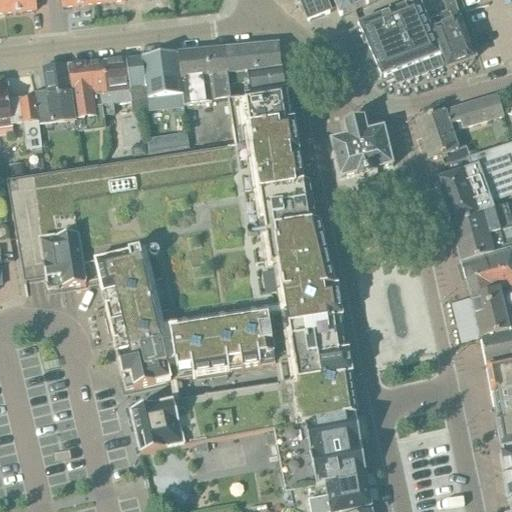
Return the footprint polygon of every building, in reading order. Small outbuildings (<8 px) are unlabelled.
[(35,0),(2,0),(4,14),(37,11),(35,0)] [(60,0),(61,8),(94,5),(93,0),(60,0)] [(299,0),(300,2),(306,0),(331,0),(339,18),(378,0),(299,0)] [(329,13),(324,0),(306,0),(300,2),(300,3),(308,21),(329,13)] [(429,18),(427,19),(441,56),(442,55),(442,56),(446,68),(447,70),(449,69),(472,60),(474,60),(474,58),(473,58),(471,50),(461,23),(460,21),(461,21),(454,0),(444,0),(448,12),(429,18)] [(358,25),(360,29),(350,33),(367,74),(377,70),(381,79),(392,75),(396,85),(442,67),(438,57),(441,56),(419,1),(374,19),(358,25)] [(277,45),(230,49),(234,74),(280,68),(277,45)] [(227,101),(230,100),(228,86),(235,85),(234,74),(230,49),(209,51),(213,77),(208,78),(211,103),(227,101)] [(209,51),(181,54),(188,105),(188,107),(211,103),(208,78),(213,77),(209,51)] [(138,113),(153,110),(188,105),(181,54),(176,54),(176,55),(129,60),(138,113)] [(138,113),(129,60),(107,63),(110,90),(105,91),(107,106),(132,103),(134,113),(138,113)] [(97,117),(95,107),(107,106),(105,91),(110,90),(107,63),(68,66),(76,120),(97,117)] [(76,120),(68,66),(43,69),(46,92),(34,94),(35,99),(36,99),(39,121),(40,126),(76,120)] [(280,68),(234,74),(235,85),(249,84),(251,97),(285,91),(281,68),(280,68)] [(36,99),(35,99),(9,102),(7,86),(0,86),(0,129),(12,127),(12,125),(39,121),(36,99)] [(297,383),(299,382),(299,383),(350,375),(350,374),(351,374),(352,374),(351,366),(349,357),(349,353),(348,353),(345,354),(343,345),(340,321),(343,321),(340,305),(338,289),(337,290),(335,290),(319,225),(315,226),(309,185),(304,186),(294,123),(291,124),(286,92),(285,91),(251,97),(237,99),(230,100),(227,101),(227,106),(234,145),(233,145),(7,184),(24,285),(25,284),(45,281),(45,282),(47,294),(48,294),(86,289),(86,287),(99,284),(104,305),(125,395),(126,395),(170,384),(294,364),(294,366),(296,375),(297,383)] [(444,113),(451,133),(462,129),(462,130),(504,118),(497,96),(444,113)] [(444,167),(467,159),(469,159),(466,149),(458,152),(451,133),(444,113),(444,112),(415,122),(429,162),(441,158),(444,167)] [(363,119),(343,124),(347,138),(330,142),(340,180),(356,176),(358,182),(377,177),(376,171),(392,167),(382,129),(366,133),(363,119)] [(511,145),(469,159),(467,159),(471,170),(464,173),(436,182),(451,224),(451,226),(493,212),(490,204),(511,195),(511,145)] [(493,212),(451,226),(456,243),(499,232),(497,222),(496,222),(493,212)] [(511,250),(511,249),(511,234),(511,230),(500,233),(499,232),(456,243),(461,261),(511,250)] [(511,249),(511,250),(461,261),(462,264),(460,265),(466,284),(511,270),(511,249)] [(511,270),(466,284),(470,300),(511,288),(511,270)] [(511,288),(470,300),(471,300),(470,300),(480,340),(510,332),(508,326),(511,325),(511,288)] [(511,325),(508,326),(510,332),(511,336),(481,342),(486,369),(511,362),(511,325)] [(511,365),(486,370),(491,398),(493,398),(498,423),(496,423),(501,452),(511,449),(511,365)] [(130,414),(140,457),(273,433),(356,418),(358,417),(350,375),(299,383),(204,398),(173,403),(130,414)] [(356,418),(273,433),(285,495),(292,494),(327,488),(358,484),(356,479),(366,477),(360,446),(361,446),(356,418)] [(511,449),(501,452),(509,502),(511,502),(511,449)] [(416,487),(450,483),(447,450),(413,453),(416,487)] [(358,484),(327,488),(329,500),(302,505),(303,511),(354,511),(371,509),(366,477),(356,479),(358,484)]
